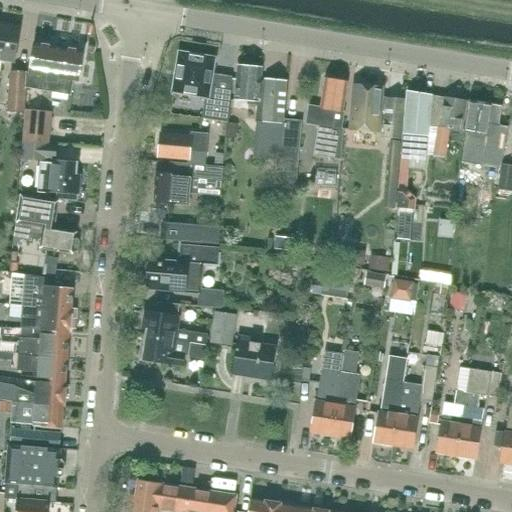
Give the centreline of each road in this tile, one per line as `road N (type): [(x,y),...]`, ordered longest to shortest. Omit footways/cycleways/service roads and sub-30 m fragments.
road 1 (residential): [(101,437),(135,13)]
road 2 (residential): [(511,501),(101,437)]
road 3 (unclassified): [(511,74),(135,13)]
